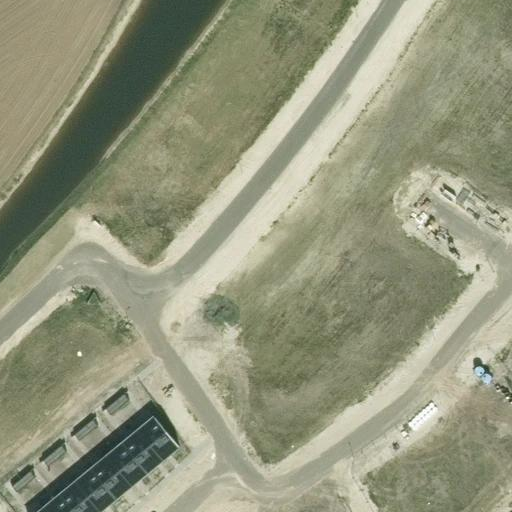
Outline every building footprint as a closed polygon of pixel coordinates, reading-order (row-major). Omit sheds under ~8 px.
[(294,0),(291,5),(327,29),(328,28),(330,29),(342,11),(340,10),(342,6),(333,0),(294,0)] [(490,0),(487,5),(509,19),(511,14),(511,5),(503,0),(490,0)] [(263,19),(256,29),(278,44),(285,33),(311,51),(327,29),(291,5),(276,27),(263,19)] [(449,5),(435,26),(472,49),(485,29),(498,37),(505,26),(483,12),(476,23),(449,5)] [(435,26),(422,47),(449,65),(442,76),(464,89),(471,79),(458,71),(472,49),(435,26)] [(254,58),(237,80),(271,106),(288,84),(262,65),(270,54),(249,39),(242,49),(254,58)] [(402,74),(388,93),(421,117),(435,97),(402,74)] [(208,92),(201,103),(221,118),(229,108),(255,128),(271,106),(237,80),(220,102),(208,92)] [(388,93),(376,110),(409,134),(421,117),(388,93)] [(376,110),(363,128),(396,152),(409,134),(376,110)] [(363,128),(350,145),(383,169),(396,152),(363,128)] [(350,145),(336,165),(369,188),(383,169),(350,145)] [(511,165),(501,183),(511,190),(511,165)] [(125,173),(113,186),(134,205),(116,224),(148,254),(168,234),(155,222),(168,209),(125,173)] [(435,258),(420,275),(448,298),(462,280),(435,258)] [(420,275),(408,290),(436,313),(448,298),(420,275)] [(408,290),(396,305),(424,328),(436,313),(408,290)] [(396,305),(382,323),(410,345),(424,328),(396,305)] [(58,339),(43,352),(60,371),(75,358),(77,361),(98,342),(70,310),(49,329),(58,339)] [(17,362),(0,376),(0,378),(35,418),(51,404),(54,407),(69,394),(50,372),(37,384),(20,366),(17,362)] [(0,378),(0,415),(1,416),(0,416),(0,439),(9,449),(26,433),(19,425),(31,415),(34,419),(35,418),(0,378)] [(125,395),(115,402),(121,408),(130,401),(125,395)] [(489,404),(469,418),(493,453),(511,440),(511,427),(507,430),(489,404)] [(119,407),(110,415),(115,421),(124,414),(119,407)] [(157,418),(140,432),(164,461),(180,447),(157,418)] [(469,418),(448,432),(466,459),(456,466),(470,487),(481,480),(472,467),(493,453),(469,418)] [(94,420),(84,428),(89,434),(99,427),(94,420)] [(84,428),(75,436),(80,442),(89,434),(84,428)] [(140,432),(124,445),(148,474),(164,461),(140,432)] [(124,445),(109,458),(132,487),(148,474),(124,445)] [(62,446),(53,454),(58,460),(67,452),(62,446)] [(53,454),(44,461),(49,468),(58,460),(53,454)] [(109,458),(93,471),(117,500),(132,487),(109,458)] [(410,467),(368,489),(379,510),(413,492),(413,493),(422,489),(410,467)] [(440,468),(430,474),(434,481),(444,474),(440,468)] [(93,471),(77,484),(100,511),(101,511),(117,500),(93,471)] [(31,472),(22,479),(27,486),(36,478),(31,472)] [(444,474),(434,481),(439,488),(449,481),(444,474)] [(22,479),(12,487),(18,493),(27,486),(22,479)] [(100,511),(77,484),(62,497),(74,511),(100,511)] [(413,492),(379,510),(380,511),(419,511),(422,510),(413,493),(413,492)] [(74,511),(62,497),(46,510),(47,511),(74,511)] [(463,502),(453,508),(455,511),(461,511),(467,508),(463,502)]
